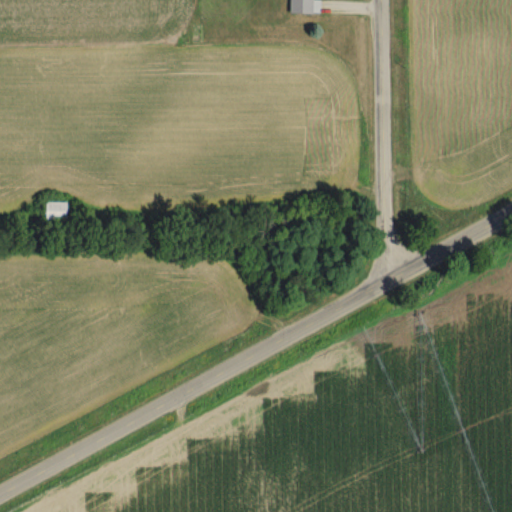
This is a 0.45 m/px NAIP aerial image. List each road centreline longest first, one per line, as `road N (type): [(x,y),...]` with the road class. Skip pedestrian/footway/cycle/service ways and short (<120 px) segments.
road 1 (tertiary): [(0,493),(511,211)]
road 2 (residential): [(383,287),(390,265),(384,0)]
